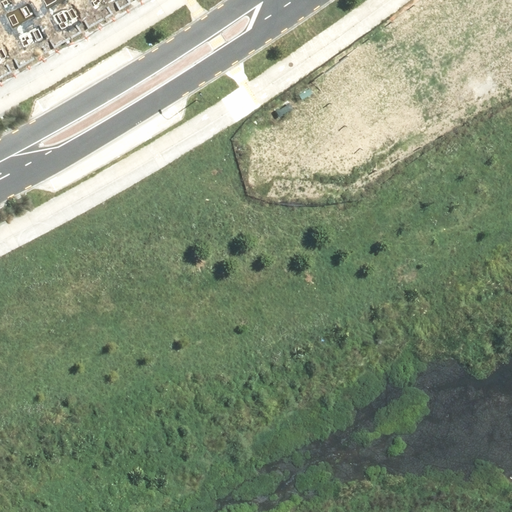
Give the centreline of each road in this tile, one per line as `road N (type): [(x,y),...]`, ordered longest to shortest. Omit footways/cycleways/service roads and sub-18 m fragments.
road 1 (residential): [(298,10),(0,190)]
road 2 (residential): [(0,149),(244,0)]
